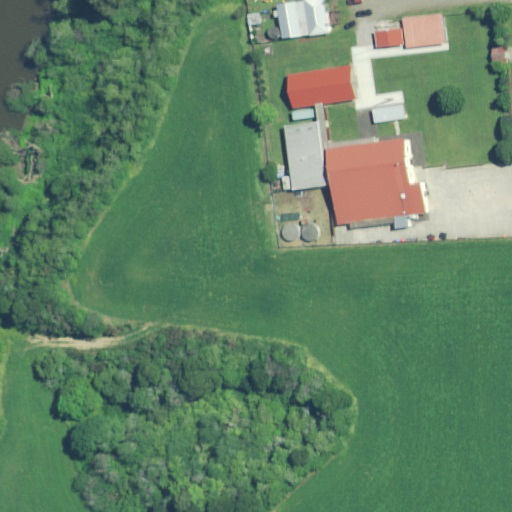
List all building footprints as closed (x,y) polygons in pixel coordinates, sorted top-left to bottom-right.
[(333,34),(329,0),(324,0),(282,5),(283,12),(278,13),(278,18),(283,17),(286,39),(333,34)] [(264,14),(251,15),(251,25),(265,25),(264,14)] [(444,14),(405,17),(408,49),(447,46),(444,14)] [(405,46),(404,29),(378,31),(379,48),(405,46)] [(511,49),(496,49),(496,64),(511,64),(511,49)] [(319,105),(320,122),(289,127),(297,191),(336,186),(341,224),(351,223),(352,230),(398,224),(399,229),(413,227),(412,215),(430,212),(426,182),(417,183),(411,139),(379,143),(378,136),(333,142),(328,103),(360,99),(356,66),(293,75),(297,108),(319,105)] [(408,119),(406,106),(375,109),(377,123),(408,119)] [(294,223),(293,223),(292,223),(291,223),(290,223),(288,224),(287,225),(286,226),(285,227),(284,228),(284,229),(283,231),(283,232),(284,234),(284,235),(285,237),(286,238),(287,239),(288,240),(290,240),(291,240),(293,240),(294,240),(296,240),(297,239),(298,238),(299,237),(300,235),(300,234),(301,232),(301,231),(300,229),(300,228),(299,227),(298,225),(297,225),(296,224),(294,223)] [(315,225),(313,224),(312,224),(310,224),(308,225),(307,226),(306,227),(305,228),(304,229),(303,231),(303,232),(303,234),(303,236),(304,237),(304,238),(305,240),(307,241),(308,242),(310,242),(311,243),(313,243),(314,242),(316,242),(317,241),(319,240),(320,239),(320,237),(321,236),(321,234),(321,233),(321,231),(321,230),(320,228),(319,227),(318,226),(316,225),(315,225)]
